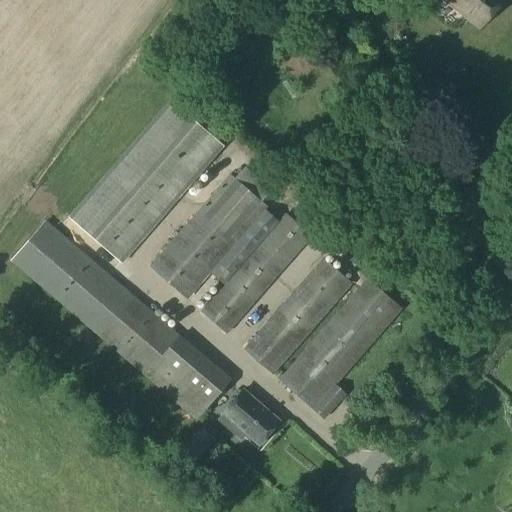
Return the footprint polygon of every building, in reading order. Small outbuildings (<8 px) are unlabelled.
[(443,0),(479,28),(501,0),(443,0)] [(171,102),(70,218),(122,264),(224,148),(171,102)] [(230,177),(151,267),(187,299),(266,208),(230,177)] [(285,215),(201,312),(226,334),(310,238),(285,215)] [(46,216),(11,256),(102,335),(196,419),(230,381),(231,380),(180,334),(136,296),(46,216)] [(322,260),(244,349),(272,374),(350,285),(322,260)] [(368,280),(278,380),(322,419),(343,395),(332,386),(401,309),(368,280)] [(243,390),(222,414),(260,446),(280,423),(243,390)] [(347,390),(328,415),(339,423),(358,398),(347,390)] [(203,428),(182,450),(196,463),(216,441),(203,428)]
